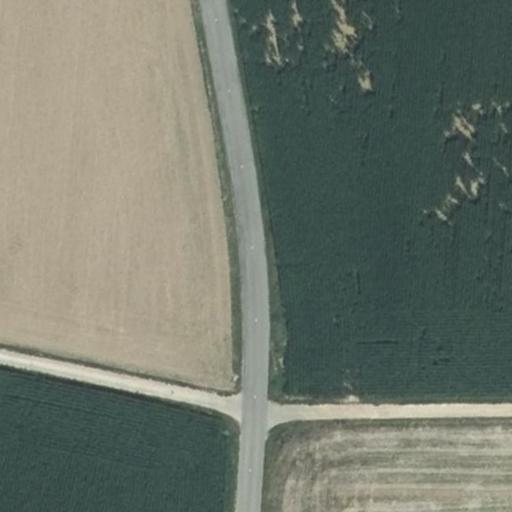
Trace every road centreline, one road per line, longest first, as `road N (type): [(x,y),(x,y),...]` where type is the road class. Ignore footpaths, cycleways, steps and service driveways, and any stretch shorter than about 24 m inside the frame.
road 1 (track): [(0,355),(258,411),(511,408)]
road 2 (tertiary): [(213,0),(257,267),(251,511)]
